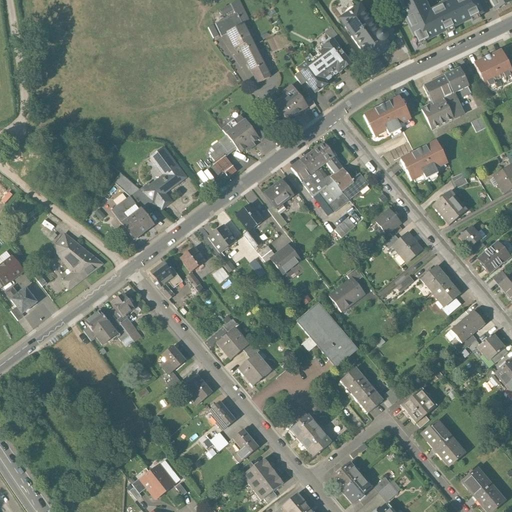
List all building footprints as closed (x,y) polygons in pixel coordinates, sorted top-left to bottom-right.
[(481,14),(474,0),(455,0),(429,13),(422,0),(395,0),(418,46),(481,14)] [(508,0),(487,0),(494,11),(510,2),(508,0)] [(238,1),(230,5),(236,15),(243,11),(238,1)] [(378,34),(359,7),(339,21),(340,22),(341,21),(346,26),(345,27),(346,29),(347,28),(353,36),(351,37),(368,61),(370,63),(376,59),(389,49),(384,43),(386,41),(386,39),(386,37),(385,35),(383,34),(382,34),(380,34),(378,34)] [(236,15),(215,25),(221,38),(226,36),(228,35),(242,28),(244,30),(251,26),(243,11),(236,15)] [(213,26),(208,29),(213,40),(218,37),(213,26)] [(242,28),(228,35),(226,36),(234,53),(240,50),(241,53),(253,47),(244,30),(242,28)] [(343,45),(332,30),(326,35),(329,40),(330,39),(332,42),(337,49),(343,45)] [(329,40),(320,46),(323,49),(332,42),(330,39),(329,40)] [(332,42),(323,49),(324,51),(313,59),(329,80),(349,65),(337,49),(332,42)] [(263,67),(253,47),(241,53),(251,73),(263,67)] [(511,75),(501,52),(489,58),(489,59),(486,61),(485,60),(473,66),(485,91),(495,86),(494,84),(502,80),(503,82),(511,77),(511,75)] [(329,80),(313,59),(297,71),(299,74),(306,83),(315,95),(326,86),(324,84),(329,80)] [(376,59),(370,63),(368,61),(362,65),(371,78),(383,70),(376,59)] [(263,67),(251,73),(257,85),(269,79),(263,67)] [(458,70),(423,88),(432,106),(468,88),(458,70)] [(306,83),(299,74),(294,77),(301,86),(306,83)] [(307,109),(291,88),(282,95),(287,100),(277,108),(276,109),(280,115),(287,124),(307,109)] [(432,106),(421,111),(432,132),(460,118),(456,109),(459,108),(456,102),(471,94),(468,88),(432,106)] [(316,107),(309,98),(304,101),(311,111),(316,107)] [(399,100),(363,117),(368,127),(368,128),(369,129),(374,138),(383,134),(382,133),(385,131),(388,137),(400,132),(397,125),(399,124),(400,124),(400,125),(409,120),(405,111),(405,109),(403,109),(399,100)] [(274,120),(280,115),(276,109),(277,108),(273,103),(267,107),(274,120)] [(252,132),(243,121),(240,117),(234,122),(233,121),(227,126),(228,127),(222,131),(226,137),(235,148),(239,154),(246,149),(245,148),(250,145),(250,146),(258,140),(252,132)] [(481,118),(471,124),(476,134),(486,129),(481,118)] [(264,138),(256,129),(252,132),(258,140),(259,142),(264,138)] [(235,148),(226,137),(219,143),(222,147),(229,156),(236,151),(234,149),(235,148)] [(436,144),(400,162),(405,171),(404,173),(406,173),(411,182),(420,178),(419,177),(422,175),(425,182),(437,176),(434,170),(437,168),(437,169),(446,165),(441,155),(442,154),(440,153),(436,144)] [(333,159),(323,145),(311,154),(321,168),(328,163),(333,159)] [(229,156),(222,147),(209,157),(216,166),(229,156)] [(175,169),(169,160),(170,159),(163,150),(152,159),(158,168),(159,167),(166,176),(149,188),(155,196),(158,200),(164,195),(185,179),(176,168),(175,169)] [(311,154),(290,169),(301,184),(321,168),(311,154)] [(328,163),(336,174),(342,170),(333,159),(328,163)] [(511,170),(510,166),(493,177),(504,195),(511,190),(511,170)] [(321,168),(301,184),(312,199),(317,196),(326,189),(335,201),(342,196),(335,187),(335,186),(330,179),(321,168)] [(351,182),(342,170),(336,174),(330,179),(335,186),(335,187),(342,196),(348,202),(367,186),(359,176),(351,182)] [(462,174),(450,180),(456,190),(467,185),(462,174)] [(149,200),(120,175),(113,184),(129,198),(139,210),(140,210),(145,217),(158,208),(149,200)] [(281,182),(263,196),(272,207),(275,211),(293,198),(281,182)] [(348,202),(342,196),(335,201),(326,189),(317,196),(331,215),(348,202)] [(461,206),(449,192),(432,207),(449,227),(466,212),(461,206)] [(158,200),(155,196),(149,200),(158,208),(162,211),(171,204),(164,195),(158,200)] [(139,210),(136,212),(130,204),(120,212),(118,210),(117,208),(111,212),(122,226),(121,227),(133,243),(153,228),(145,217),(140,210),(139,210)] [(250,207),(236,218),(248,233),(252,230),(262,222),(250,207)] [(275,211),(272,207),(267,211),(281,229),(286,226),(275,211)] [(388,212),(375,223),(386,237),(389,235),(398,227),(400,226),(388,212)] [(348,220),(334,232),(341,241),(355,229),(348,220)] [(398,227),(389,235),(393,239),(394,238),(402,231),(398,227)] [(223,228),(207,239),(219,255),(219,256),(221,255),(235,244),(231,240),(227,233),(223,228)] [(471,228),(458,239),(469,251),(478,243),(481,240),(471,228)] [(262,244),(252,230),(248,233),(243,236),(254,250),(262,244)] [(398,242),(391,248),(392,248),(406,265),(422,252),(407,235),(398,242)] [(101,266),(65,237),(57,247),(58,256),(72,275),(62,283),(69,291),(90,275),(101,266)] [(398,242),(394,238),(393,239),(384,246),(388,251),(392,248),(391,248),(398,242)] [(478,243),(469,251),(473,257),(483,248),(478,243)] [(498,244),(477,261),(489,275),(502,264),(503,264),(510,258),(498,244)] [(274,257),(267,247),(258,255),(265,264),(270,260),(274,257)] [(300,263),(287,247),(274,257),(270,260),(282,276),(300,263)] [(194,250),(180,260),(190,275),(191,274),(204,264),(194,250)] [(234,270),(221,255),(219,256),(219,255),(215,258),(229,275),(234,270)] [(12,259),(0,267),(0,284),(2,288),(22,273),(12,259)] [(163,265),(151,275),(155,280),(161,288),(162,289),(165,286),(169,283),(174,290),(182,283),(171,270),(169,272),(163,265)] [(221,269),(212,276),(219,285),(228,278),(221,269)] [(435,269),(420,282),(432,296),(447,283),(435,269)] [(362,279),(356,270),(346,277),(349,282),(350,281),(354,285),(362,279)] [(502,272),(493,280),(498,286),(507,278),(502,272)] [(47,285),(38,274),(33,278),(42,289),(47,285)] [(201,285),(191,274),(190,275),(186,278),(198,295),(203,291),(200,286),(201,285)] [(511,274),(507,278),(498,286),(511,303),(511,302),(511,274)] [(409,278),(396,289),(400,294),(413,283),(409,278)] [(161,288),(155,280),(153,283),(159,290),(161,288)] [(349,282),(328,298),(332,303),(332,305),(335,309),(337,310),(341,314),(364,296),(358,288),(356,289),(354,285),(350,281),(349,282)] [(447,283),(432,296),(443,310),(444,310),(453,302),(459,297),(447,283)] [(174,297),(165,286),(162,289),(161,288),(159,290),(169,302),(174,297)] [(17,297),(11,290),(5,294),(11,302),(17,297)] [(36,304),(25,290),(17,297),(11,302),(16,308),(21,316),(22,315),(36,304)] [(123,296),(111,305),(114,309),(122,319),(124,318),(134,310),(130,306),(133,303),(131,300),(128,302),(123,296)] [(453,302),(444,310),(443,310),(442,311),(448,317),(458,309),(453,302)] [(355,353),(317,307),(297,324),(335,370),(355,353)] [(21,316),(16,308),(10,313),(17,322),(24,318),(22,315),(21,316)] [(122,319),(114,309),(109,313),(117,323),(122,319)] [(99,313),(85,324),(85,325),(88,329),(88,328),(94,337),(96,339),(102,347),(111,340),(108,336),(113,332),(112,331),(113,329),(110,325),(110,324),(105,317),(102,318),(99,313)] [(117,323),(109,313),(105,317),(110,324),(110,325),(113,329),(112,331),(113,332),(120,327),(117,323)] [(472,314),(449,333),(460,346),(461,346),(461,345),(471,337),(473,335),(473,336),(484,327),(472,314)] [(141,340),(124,318),(122,319),(117,323),(120,327),(128,338),(134,345),(141,340)] [(233,321),(224,328),(228,334),(238,326),(233,321)] [(121,343),(128,338),(120,327),(113,332),(116,336),(115,336),(121,343)] [(94,337),(88,328),(88,329),(83,332),(91,343),(96,339),(94,337)] [(234,330),(216,345),(230,362),(243,352),(248,347),(234,330)] [(493,336),(476,350),(482,357),(485,355),(490,361),(503,351),(504,350),(493,336)] [(471,337),(461,345),(461,346),(460,346),(455,350),(454,349),(458,354),(475,341),(471,337)] [(248,347),(243,352),(246,356),(255,349),(251,344),(248,347)] [(474,351),(471,347),(463,354),(466,358),(474,351)] [(172,349),(162,357),(167,363),(160,368),(168,377),(172,374),(184,363),(172,349)] [(255,349),(246,356),(250,361),(256,356),(256,357),(260,354),(255,349)] [(503,351),(490,361),(494,366),(507,356),(503,351)] [(256,357),(256,356),(250,361),(238,371),(252,388),(270,373),(256,357)] [(511,361),(507,366),(506,365),(500,370),(501,371),(494,376),(495,377),(501,384),(505,388),(511,382),(511,361)] [(382,404),(355,371),(339,383),(366,416),(382,404)] [(501,384),(495,377),(494,376),(489,381),(489,383),(493,388),(496,388),(501,384)] [(165,385),(175,396),(184,388),(180,383),(175,377),(171,380),(165,385)] [(211,395),(196,378),(188,386),(196,395),(190,400),(197,407),(211,395)] [(422,383),(409,393),(413,398),(421,391),(422,392),(426,388),(422,383)] [(413,398),(410,401),(409,401),(400,408),(415,426),(416,425),(425,418),(436,409),(422,392),(421,391),(413,398)] [(234,423),(219,405),(209,413),(218,423),(215,425),(222,433),(234,423)] [(307,418),(299,408),(290,416),(298,426),(307,418)] [(320,433),(308,417),(298,426),(289,433),(312,460),(331,445),(320,433)] [(425,418),(416,425),(420,430),(429,422),(425,418)] [(337,419),(320,433),(331,445),(347,431),(337,419)] [(463,456),(436,424),(421,437),(448,469),(463,456)] [(242,433),(232,441),(241,452),(239,453),(244,460),(245,461),(257,450),(242,433)] [(219,435),(210,443),(214,448),(223,440),(219,435)] [(223,440),(214,448),(219,453),(228,446),(223,440)] [(364,445),(350,456),(354,461),(368,450),(364,445)] [(213,449),(205,453),(208,459),(216,455),(213,449)] [(244,460),(239,453),(233,459),(238,465),(244,460)] [(254,468),(244,475),(242,477),(248,486),(270,469),(264,461),(254,468)] [(179,482),(164,463),(159,467),(174,486),(179,482)] [(250,463),(241,471),(244,475),(254,468),(250,463)] [(350,465),(343,471),(343,470),(337,475),(331,481),(341,493),(360,477),(350,465)] [(159,467),(159,466),(149,474),(165,493),(174,486),(159,467)] [(270,469),(248,486),(254,494),(276,477),(270,469)] [(493,511),(503,503),(477,472),(461,485),(484,511),(493,511)] [(165,493),(149,474),(140,481),(146,489),(155,501),(165,493)] [(276,477),(254,494),(260,502),(263,500),(273,493),(282,485),(276,477)] [(360,477),(341,493),(352,505),(358,500),(359,501),(365,496),(364,495),(370,490),(360,477)] [(140,481),(139,480),(131,486),(134,489),(139,495),(146,489),(140,481)] [(384,481),(375,489),(378,494),(388,486),(384,481)] [(187,494),(179,485),(175,488),(182,498),(187,494)] [(388,486),(378,494),(386,503),(396,495),(388,486)] [(139,495),(134,489),(129,492),(136,502),(141,498),(139,495)] [(273,493),(263,500),(267,505),(276,498),(273,493)] [(309,511),(296,496),(281,509),(283,511),(309,511)]
